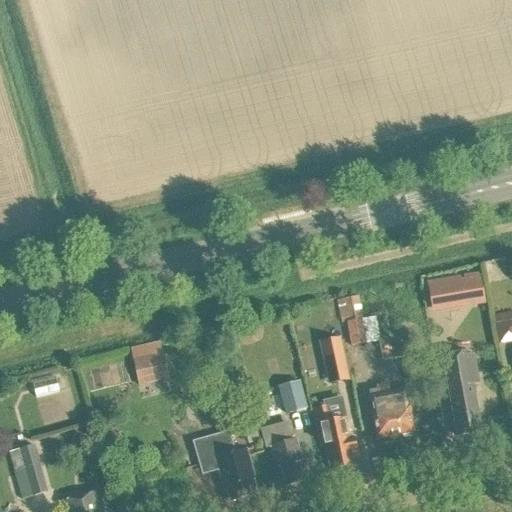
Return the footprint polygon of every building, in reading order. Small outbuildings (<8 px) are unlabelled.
[(432,315),(465,309),(460,278),(427,283),(432,315)] [(511,313),(496,316),(500,344),(511,342),(511,313)] [(352,346),(368,343),(364,319),(348,322),(352,346)] [(135,375),(165,369),(160,344),(130,351),(135,375)] [(457,433),(480,429),(477,408),(479,405),(477,397),(475,395),(472,382),(480,380),(476,352),(468,354),(467,350),(444,354),(457,433)] [(316,381),(348,376),(345,354),(312,359),(316,381)] [(272,420),(300,412),(291,379),(275,383),(278,394),(266,397),(272,420)] [(59,393),(58,380),(35,382),(36,395),(59,393)] [(369,388),(373,410),(372,410),(377,437),(413,430),(409,405),(406,406),(403,390),(385,393),(383,382),(376,383),(377,387),(369,388)] [(295,391),(302,410),(311,407),(304,387),(295,391)] [(325,443),(330,468),(354,463),(352,451),(356,451),(353,436),(349,437),(345,416),(329,419),(327,405),(314,407),(321,443),(325,443)] [(230,429),(193,439),(201,468),(218,463),(225,490),(228,489),(231,500),(257,493),(253,477),(255,476),(248,449),(237,452),(230,429)] [(302,479),(297,461),(302,460),(296,439),(271,446),(277,467),(281,466),(286,484),(302,479)] [(19,452),(33,498),(47,494),(34,447),(19,452)] [(102,511),(103,511),(97,490),(60,501),(63,511),(102,511)]
